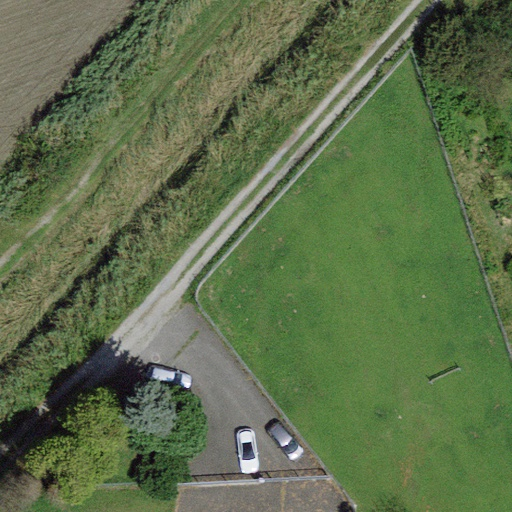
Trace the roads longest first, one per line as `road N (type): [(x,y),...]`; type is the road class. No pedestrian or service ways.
road 1 (track): [(0,498),(447,0)]
road 2 (track): [(0,270),(263,0)]
